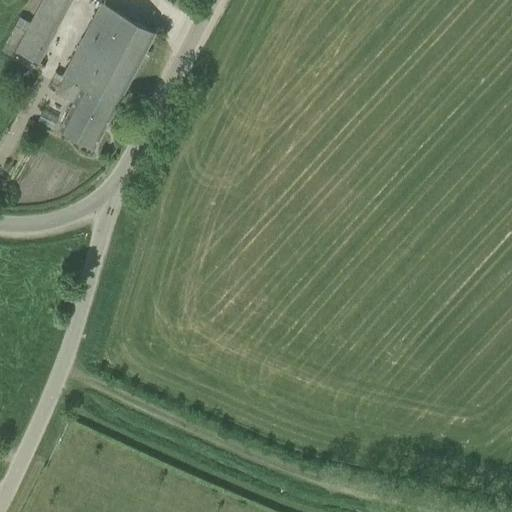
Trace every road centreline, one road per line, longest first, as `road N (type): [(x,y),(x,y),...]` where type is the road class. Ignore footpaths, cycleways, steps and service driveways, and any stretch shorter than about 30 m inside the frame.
road 1 (track): [(60,370),(323,481),(451,511)]
road 2 (unclassified): [(0,506),(60,370),(115,196)]
road 3 (unclassified): [(115,196),(213,0)]
road 4 (unclassified): [(115,196),(42,225),(0,224)]
